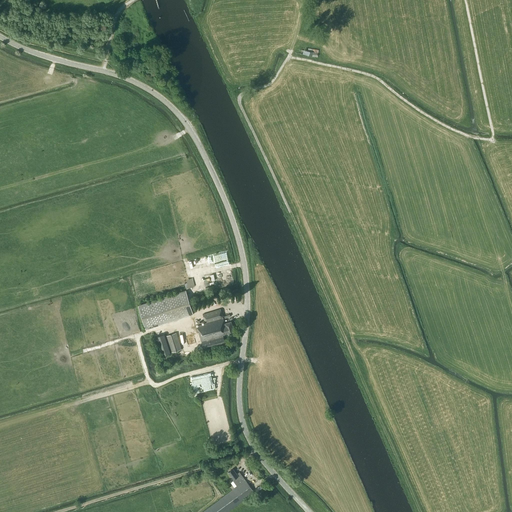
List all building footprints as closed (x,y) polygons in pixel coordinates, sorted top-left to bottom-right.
[(307,48),(306,55),(317,57),(319,50),(307,48)] [(192,259),(193,265),(203,263),(202,257),(192,259)] [(189,279),(189,282),(187,282),(189,288),(196,286),(194,277),(189,279)] [(146,329),(194,313),(186,289),(139,304),(146,329)] [(195,304),(197,311),(212,306),(210,298),(195,304)] [(221,309),(208,312),(204,314),(206,323),(197,326),(204,349),(226,343),(223,335),(228,333),(229,334),(235,332),(232,320),(225,322),(221,309)] [(172,352),(182,349),(177,332),(167,335),(172,352)] [(171,353),(164,334),(156,337),(162,355),(171,353)] [(227,511),(255,492),(253,489),(241,474),(239,476),(237,474),(237,473),(233,468),(228,471),(233,477),(233,478),(232,479),(237,486),(234,489),(226,494),(202,511),(227,511)]
